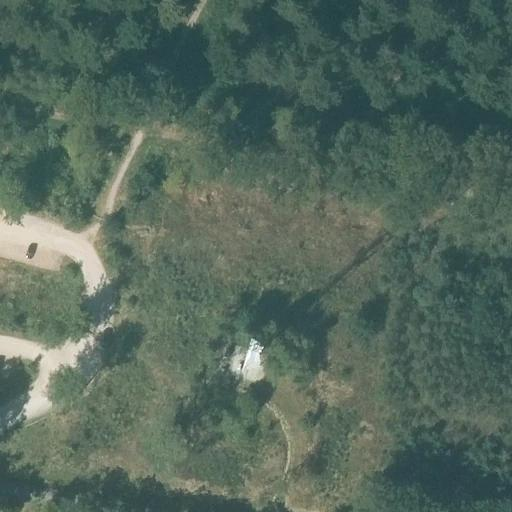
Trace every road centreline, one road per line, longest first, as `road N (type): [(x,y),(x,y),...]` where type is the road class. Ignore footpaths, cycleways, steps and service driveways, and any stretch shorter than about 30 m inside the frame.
road 1 (track): [(0,107),(511,202)]
road 2 (track): [(271,373),(296,425),(276,511)]
road 3 (track): [(78,250),(116,188),(135,130)]
road 4 (unclassified): [(0,490),(132,511)]
